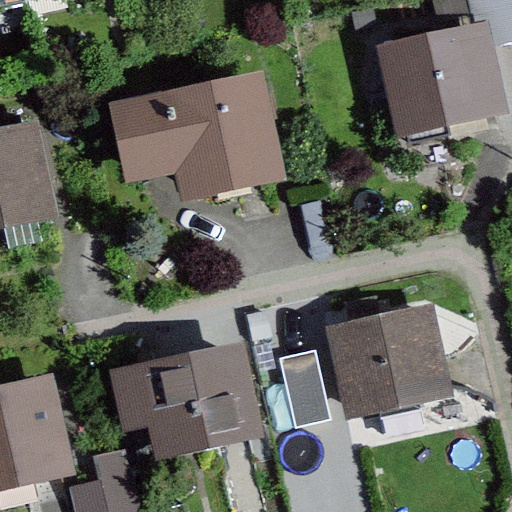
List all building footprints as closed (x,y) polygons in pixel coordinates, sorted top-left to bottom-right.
[(511,0),(493,0),(504,42),(511,39),(511,0)] [(478,30),(374,55),(396,146),(500,121),(478,30)] [(252,81),(102,115),(128,227),(278,192),(252,81)] [(0,236),(50,224),(28,133),(0,139),(0,236)] [(318,340),(336,425),(445,402),(427,318),(318,340)] [(239,351),(103,379),(117,441),(142,436),(150,475),(260,452),(239,351)] [(50,388),(0,398),(0,494),(69,480),(50,388)] [(101,449),(102,479),(81,480),(82,511),(143,511),(140,447),(101,449)]
